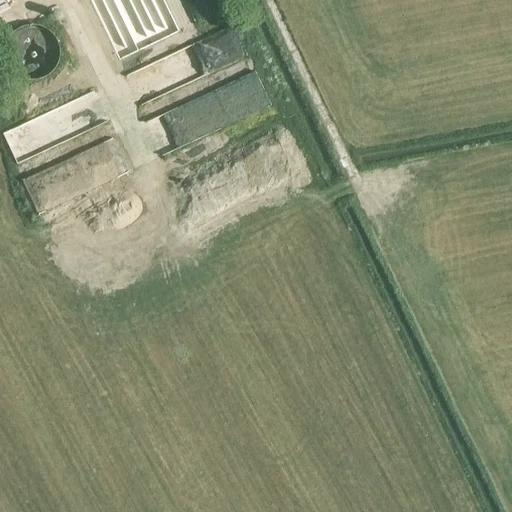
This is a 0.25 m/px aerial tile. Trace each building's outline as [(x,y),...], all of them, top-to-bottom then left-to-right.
[(212,0),(187,0),(198,23),(219,14),(212,0)] [(28,80),(33,81),(38,80),(42,79),(47,77),(50,75),(54,71),(57,67),(59,63),(60,58),(60,54),(60,49),(59,44),(57,40),(54,36),(50,33),(47,30),(42,28),(38,27),(33,26),(28,27),(24,28),(19,30),(15,33),(12,36),(9,40),(7,44),(6,49),(6,54),(6,58),(7,63),(9,67),(12,71),(15,74),(19,77),(24,79),(28,80)] [(157,91),(190,82),(183,54),(150,63),(157,91)] [(257,72),(147,119),(160,151),(271,105),(257,72)] [(19,160),(57,145),(44,115),(7,131),(19,160)]
